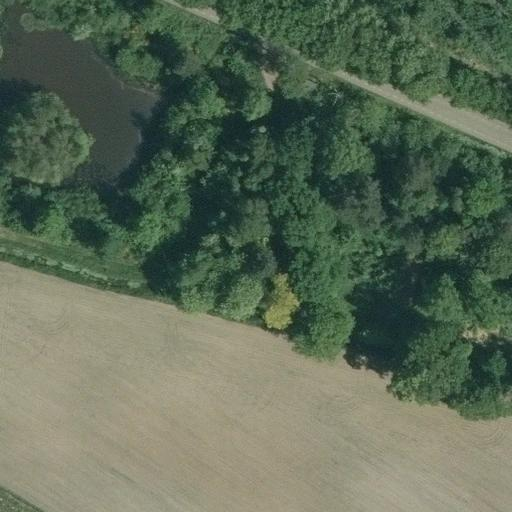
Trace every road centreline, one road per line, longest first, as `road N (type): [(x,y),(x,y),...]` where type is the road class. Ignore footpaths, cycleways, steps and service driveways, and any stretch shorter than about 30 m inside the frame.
road 1 (track): [(277,96),(239,119),(211,152),(171,255),(112,266),(0,233)]
road 2 (unclassified): [(511,138),(193,0)]
